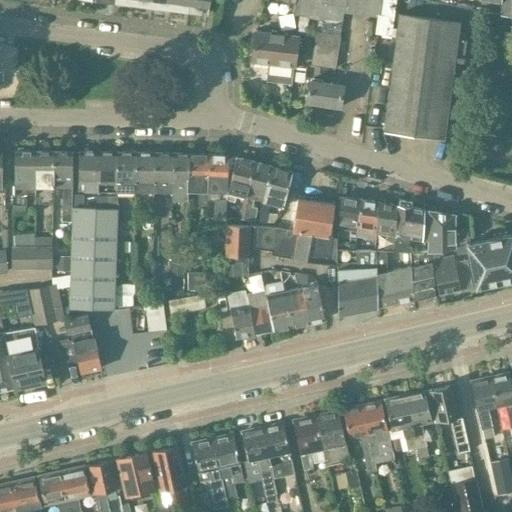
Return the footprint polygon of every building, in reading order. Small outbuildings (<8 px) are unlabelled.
[(171,0),(171,7),(189,9),(191,0),(171,0)] [(191,0),(189,9),(207,11),(209,0),(191,0)] [(295,0),(294,4),(293,13),(293,14),(307,16),(307,17),(317,19),(316,31),(340,35),(343,13),(379,18),(381,0),(295,0)] [(511,0),(500,0),(501,3),(499,14),(511,16),(511,0)] [(384,130),(443,139),(459,22),(399,14),(384,130)] [(494,24),(493,36),(505,38),(506,25),(494,24)] [(256,30),(252,60),(269,62),(267,78),(291,82),(293,66),(294,66),(298,36),(256,30)] [(340,35),(316,31),(311,64),(335,68),(340,35)] [(305,102),(340,107),(344,85),(309,80),(305,102)] [(504,173),(508,141),(494,139),(490,171),(504,173)] [(14,186),(13,186),(13,204),(25,204),(25,194),(35,194),(35,152),(17,151),(15,151),(14,186)] [(38,152),(35,152),(35,194),(35,202),(38,202),(52,202),(53,187),(54,152),(38,152)] [(54,152),(53,187),(56,187),(63,187),(62,219),(72,220),(72,194),(72,187),(72,152),(56,152),(54,152)] [(79,152),(78,190),(98,190),(98,153),(79,152)] [(98,153),(98,190),(117,190),(117,153),(98,153)] [(117,153),(117,190),(135,190),(136,153),(117,153)] [(155,153),(136,153),(135,190),(154,190),(155,153)] [(174,154),(155,153),(154,190),(172,190),(173,190),(173,188),(174,185),(174,154)] [(172,190),(171,198),(186,199),(187,190),(188,190),(188,154),(174,154),(174,185),(173,188),(173,190),(172,190)] [(188,154),(188,190),(198,190),(198,203),(206,204),(206,200),(206,199),(206,190),(208,190),(209,154),(188,154)] [(208,190),(206,190),(206,199),(208,199),(214,199),(225,199),(225,190),(227,190),(228,158),(228,154),(209,154),(208,190)] [(237,156),(227,191),(226,198),(234,201),(236,194),(243,196),(246,196),(255,161),(237,156)] [(237,156),(228,158),(227,190),(228,190),(237,156)] [(243,196),(238,218),(254,220),(256,207),(251,206),(253,198),(263,201),(273,166),(255,161),(246,196),(243,196)] [(260,210),(257,222),(266,224),(269,212),(268,211),(270,203),(282,206),(283,206),(292,171),(273,166),(263,201),(261,210),(260,210)] [(72,220),(70,306),(110,307),(112,325),(147,321),(148,330),(166,328),(163,301),(162,301),(151,303),(145,303),(145,304),(132,306),(114,308),(114,291),(117,209),(117,195),(105,195),(105,208),(83,207),(83,194),(72,194),(72,220)] [(337,227),(338,227),(342,228),(349,229),(357,230),(359,208),(360,198),(341,195),(337,227)] [(333,237),(333,232),(330,231),(334,204),(298,198),(293,228),(254,224),(253,247),(272,250),(271,254),(336,264),(337,237),(333,237)] [(357,230),(362,231),(362,237),(375,239),(375,234),(379,201),(360,198),(359,208),(357,230)] [(214,200),(214,220),(226,220),(226,199),(225,199),(214,199),(214,200)] [(397,204),(379,201),(375,234),(384,235),(382,250),(386,250),(393,251),(397,204)] [(425,209),(425,208),(397,204),(393,251),(410,251),(411,251),(411,247),(408,247),(409,239),(422,241),(425,209)] [(432,251),(442,249),(455,247),(455,244),(467,242),(468,241),(468,227),(459,227),(454,227),(454,212),(429,208),(428,210),(427,241),(427,251),(432,251)] [(226,223),(225,255),(224,277),(250,273),(251,256),(249,256),(251,224),(226,223)] [(511,232),(468,241),(467,242),(475,286),(511,278),(511,232)] [(35,268),(51,268),(51,245),(35,245),(35,247),(35,268)] [(11,247),(11,268),(35,268),(35,247),(33,247),(14,247),(11,247)] [(337,269),(338,315),(378,307),(375,250),(355,249),(355,263),(356,268),(337,269)] [(439,294),(472,286),(466,260),(454,262),(453,255),(443,257),(439,258),(438,255),(443,254),(442,249),(432,251),(433,261),(439,294)] [(378,307),(414,299),(410,265),(387,270),(386,250),(382,250),(375,250),(378,307)] [(414,299),(434,295),(433,278),(433,261),(432,251),(427,251),(411,252),(411,251),(410,251),(410,265),(414,299)] [(183,295),(183,261),(170,261),(170,295),(183,295)] [(203,271),(187,271),(187,290),(204,289),(203,271)] [(250,273),(224,277),(235,337),(271,329),(259,271),(250,273)] [(134,275),(134,293),(151,294),(151,284),(151,275),(134,275)] [(263,285),(262,285),(271,329),(289,326),(282,290),(284,290),(282,281),(280,282),(263,285)] [(57,283),(26,289),(31,314),(34,325),(65,319),(57,283)] [(306,285),(299,287),(306,322),(324,318),(317,283),(306,285)] [(151,294),(151,303),(162,301),(162,284),(151,284),(151,294)] [(284,290),(282,290),(289,326),(306,322),(299,287),(296,287),(284,290)] [(0,305),(13,303),(16,317),(31,314),(26,289),(26,288),(0,291),(0,305)] [(132,306),(132,291),(114,291),(114,308),(132,306)] [(168,301),(170,314),(205,307),(202,294),(168,301)] [(58,340),(63,362),(78,358),(81,371),(101,367),(90,314),(64,320),(68,338),(58,340)] [(4,332),(8,352),(15,386),(27,384),(29,385),(32,386),(38,385),(40,381),(44,380),(40,364),(36,347),(38,347),(34,326),(12,331),(4,332)] [(4,332),(0,332),(0,389),(15,387),(15,386),(8,352),(4,332)] [(508,418),(511,417),(511,384),(509,372),(490,376),(493,389),(496,405),(505,403),(508,418)] [(471,381),(476,410),(477,410),(481,429),(484,438),(494,436),(487,407),(496,405),(493,389),(490,376),(471,381)] [(453,384),(427,390),(434,422),(450,419),(458,453),(469,450),(467,438),(462,416),(459,403),(457,403),(453,384)] [(417,447),(426,445),(421,422),(432,419),(425,392),(427,392),(426,390),(405,395),(417,447)] [(385,401),(391,428),(401,426),(407,450),(416,447),(417,447),(405,395),(384,400),(384,401),(385,401)] [(376,463),(394,459),(387,429),(381,400),(362,405),(376,469),(377,469),(376,463)] [(359,435),(366,471),(376,469),(362,405),(342,409),(349,437),(359,435)] [(316,415),(323,449),(326,465),(349,459),(338,410),(316,415)] [(316,415),(293,420),(304,469),(306,469),(312,468),(314,467),(310,452),(323,449),(316,415)] [(283,421),(262,426),(273,477),(294,473),(290,451),(283,421)] [(241,430),(248,460),(258,458),(267,501),(277,499),(272,477),(273,477),(262,426),(241,430)] [(240,462),(233,433),(212,437),(224,488),(223,488),(227,505),(238,503),(233,483),(243,481),(239,462),(240,462)] [(212,437),(191,442),(200,481),(210,479),(212,490),(223,488),(224,488),(212,437)] [(174,489),(177,504),(188,501),(185,486),(182,473),(176,445),(152,451),(159,479),(161,491),(174,489)] [(428,457),(426,445),(417,447),(416,447),(419,459),(428,457)] [(122,484),(125,496),(155,489),(152,477),(146,452),(117,459),(122,484)] [(98,511),(108,511),(104,491),(118,488),(111,460),(88,466),(94,493),(98,511)] [(473,465),(447,470),(455,511),(478,511),(482,511),(473,465)] [(70,511),(80,511),(77,497),(90,494),(84,466),(61,471),(70,511)] [(344,472),(349,493),(361,490),(356,469),(344,472)] [(58,511),(70,511),(61,471),(38,476),(44,504),(57,501),(58,511)] [(34,477),(11,482),(17,511),(40,511),(39,505),(40,505),(34,477)] [(500,493),(511,491),(511,481),(499,484),(500,493)] [(0,511),(17,511),(11,482),(0,484),(0,511)] [(190,511),(188,501),(177,504),(178,511),(190,511)]
